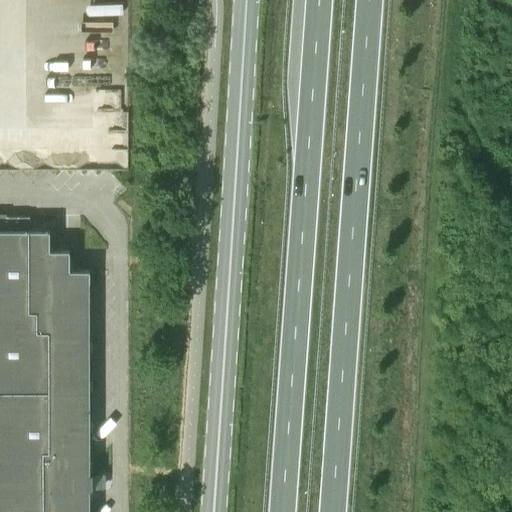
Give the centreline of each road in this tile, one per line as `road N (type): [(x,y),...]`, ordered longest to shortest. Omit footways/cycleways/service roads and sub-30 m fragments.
road 1 (trunk): [(333,511),(370,0)]
road 2 (trunk): [(319,0),(282,511)]
road 3 (unclassified): [(213,511),(246,0)]
